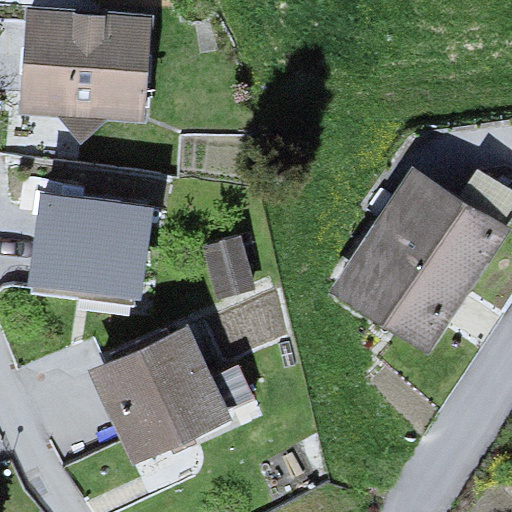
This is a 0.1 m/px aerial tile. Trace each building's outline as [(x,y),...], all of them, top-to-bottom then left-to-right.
[(127,7),(12,9),(13,106),(128,105),(127,7)] [(485,216),(398,162),(320,287),(407,341),(485,216)] [(144,212),(40,198),(28,291),(132,304),(144,212)] [(238,238),(209,243),(216,284),(245,279),(238,238)] [(173,324),(74,364),(109,448),(208,407),(173,324)]
